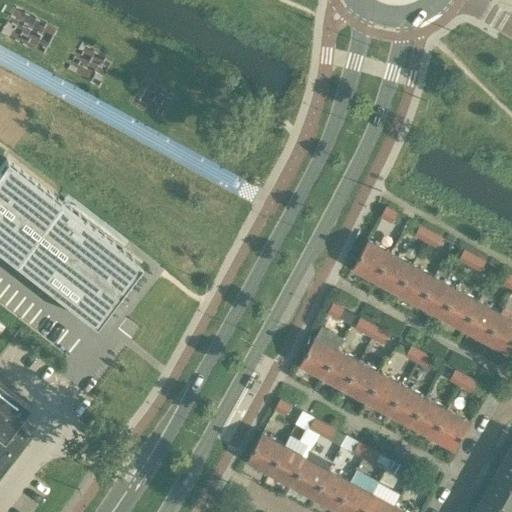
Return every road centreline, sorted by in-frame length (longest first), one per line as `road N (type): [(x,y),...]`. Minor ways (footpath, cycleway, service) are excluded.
road 1 (tertiary): [(162,511),(366,143),(409,15)]
road 2 (tertiary): [(368,9),(313,168),(135,482)]
road 3 (residential): [(511,407),(448,511)]
